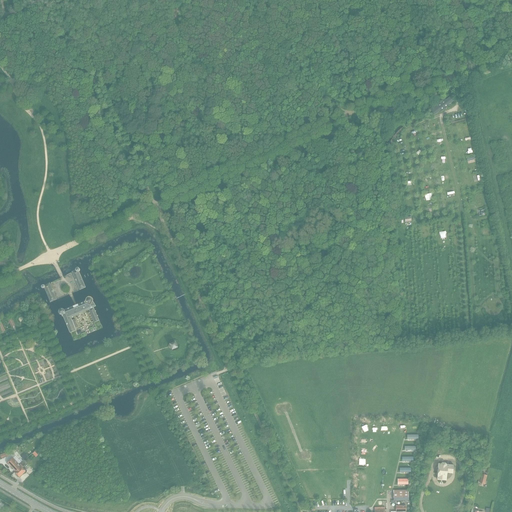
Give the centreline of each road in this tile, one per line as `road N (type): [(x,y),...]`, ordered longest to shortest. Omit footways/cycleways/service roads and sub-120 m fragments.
road 1 (track): [(155,205),(414,85)]
road 2 (track): [(0,278),(155,205)]
